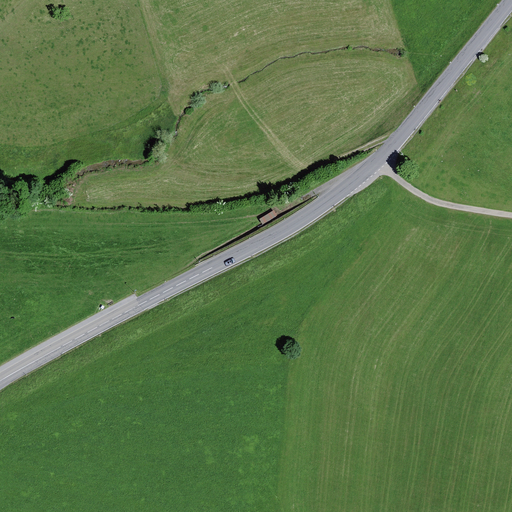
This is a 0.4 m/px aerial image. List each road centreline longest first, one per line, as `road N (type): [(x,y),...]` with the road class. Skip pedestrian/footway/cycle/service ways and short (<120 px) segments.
road 1 (tertiary): [(511,0),(402,133),(309,215),(0,381)]
road 2 (track): [(376,160),(283,210),(203,220)]
road 3 (track): [(376,160),(426,199),(511,214)]
road 4 (track): [(402,133),(268,194)]
